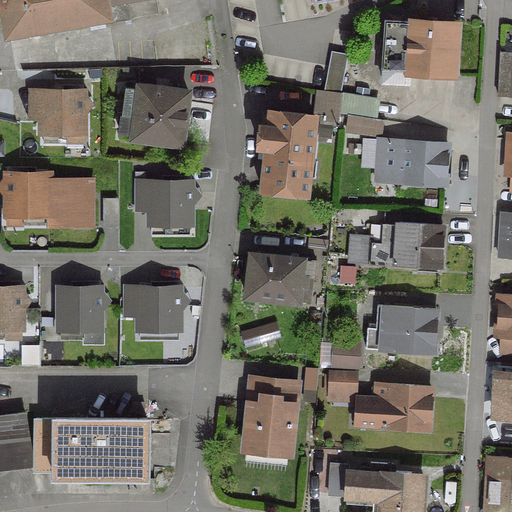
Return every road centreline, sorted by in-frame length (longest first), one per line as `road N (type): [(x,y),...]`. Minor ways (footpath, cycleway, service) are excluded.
road 1 (residential): [(219,0),(234,108),(193,511)]
road 2 (residential): [(493,0),(469,511)]
road 3 (unknown): [(0,22),(9,46),(30,57),(224,39)]
